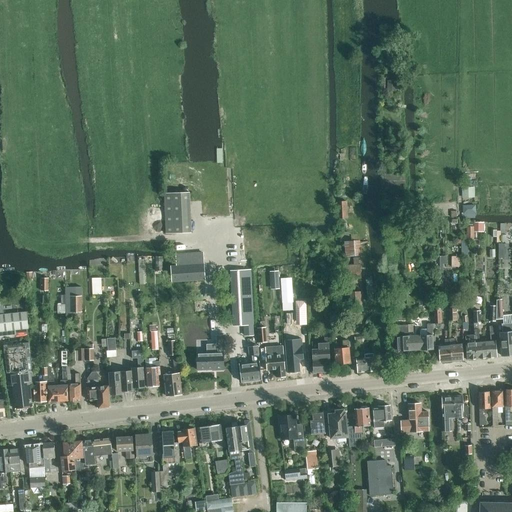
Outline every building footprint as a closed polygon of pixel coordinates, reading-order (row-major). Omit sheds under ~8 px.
[(462,188),(462,198),(475,197),(474,187),(462,188)] [(192,233),(190,192),(164,193),(166,234),(192,233)] [(348,218),(347,201),(336,202),(337,219),(348,218)] [(459,219),(450,219),(451,228),(459,228),(459,219)] [(475,222),(474,222),(474,232),(476,232),(484,232),(484,222),(475,222)] [(471,243),(471,241),(473,241),(473,240),(472,232),(472,227),(466,227),(466,240),(461,241),(462,255),(468,255),(468,248),(466,248),(466,244),(469,244),(469,243),(471,243)] [(344,241),(344,244),(345,257),(361,255),(360,240),(344,241)] [(171,281),(204,279),(202,252),(182,254),(183,265),(170,266),(171,281)] [(348,312),(363,310),(360,264),(359,264),(358,257),(353,257),(353,265),(339,265),(340,278),(346,277),(348,312)] [(244,335),(252,335),(249,270),(224,271),(228,325),(243,325),(244,335)] [(278,271),(270,272),(270,280),(278,280),(278,271)] [(281,278),(282,302),(292,302),(291,277),(281,278)] [(92,294),(102,294),(100,278),(91,278),(92,294)] [(81,287),(65,287),(66,303),(66,313),(66,315),(75,314),(75,311),(82,310),(81,287)] [(502,299),(497,300),(496,319),(503,318),(504,324),(502,324),(503,332),(500,332),(502,355),(502,356),(511,355),(511,314),(503,315),(502,299)] [(295,324),(306,324),(306,305),(298,305),(298,315),(295,315),(295,324)] [(478,311),(471,312),(473,334),(476,358),(486,357),(484,341),(479,341),(477,323),(479,323),(478,311)] [(21,328),(27,328),(25,312),(0,314),(0,330),(15,329),(21,328)] [(407,319),(395,319),(396,337),(396,350),(408,349),(407,326),(407,319)] [(420,329),(420,336),(419,336),(420,348),(432,348),(431,324),(426,325),(426,329),(420,329)] [(407,326),(408,349),(420,348),(419,336),(412,336),(412,325),(407,326)] [(484,341),(486,357),(496,356),(494,332),(491,326),(489,326),(490,337),(490,340),(484,341)] [(267,342),(265,327),(257,328),(259,342),(267,342)] [(329,373),(327,343),(329,343),(328,329),(325,329),(326,337),(324,337),(324,343),(318,343),(318,341),(312,342),(313,368),(312,368),(312,374),(329,373)] [(466,359),(476,358),(473,334),(464,335),(466,359)] [(215,352),(197,353),(197,370),(212,370),(224,370),(223,358),(225,357),(224,335),(216,336),(216,344),(215,344),(215,352)] [(116,350),(115,338),(107,339),(108,351),(116,350)] [(301,338),(284,339),(286,372),(299,371),(299,359),(303,358),(301,338)] [(462,360),(462,358),(461,343),(455,344),(454,338),(449,339),(451,361),(462,360)] [(437,346),(439,362),(451,361),(449,339),(444,339),(444,345),(437,346)] [(335,364),(349,363),(347,340),(342,341),(342,347),(334,348),(335,364)] [(175,341),(168,341),(169,355),(173,355),(174,368),(180,367),(178,354),(176,355),(175,341)] [(29,383),(34,383),(28,343),(3,346),(8,386),(11,385),(14,409),(32,406),(29,383)] [(85,344),(85,361),(93,361),(93,344),(85,344)] [(258,354),(257,345),(248,347),(249,355),(252,355),(253,362),(239,364),(241,382),(261,379),(259,361),(258,354)] [(275,369),(276,377),(285,376),(282,346),(271,347),(272,350),(264,351),(266,370),(275,369)] [(131,368),(131,370),(132,388),(133,388),(144,387),(142,350),(132,351),(132,358),(137,358),(137,367),(131,368)] [(62,352),(63,386),(58,386),(59,403),(67,403),(67,400),(66,374),(66,352),(62,352)] [(355,358),(357,373),(374,371),(372,353),(364,354),(364,357),(355,358)] [(157,375),(160,375),(159,361),(152,361),(152,367),(144,367),(146,387),(147,387),(148,388),(152,388),(153,387),(158,386),(157,375)] [(48,386),(49,401),(49,403),(59,403),(58,386),(54,386),(53,375),(51,375),(51,367),(46,368),(47,386),(48,386)] [(42,374),(44,374),(44,382),(36,382),(35,385),(33,385),(34,401),(47,401),(46,386),(47,386),(46,368),(42,368),(42,374)] [(131,370),(120,371),(120,383),(124,383),(125,390),(133,390),(133,388),(132,388),(131,370)] [(109,406),(110,404),(110,402),(108,386),(99,387),(97,377),(99,376),(95,371),(92,371),(87,378),(87,387),(86,387),(87,400),(89,400),(90,401),(94,400),(95,399),(96,407),(109,406)] [(121,391),(122,391),(125,390),(124,383),(120,383),(120,371),(107,373),(110,394),(121,393),(121,391)] [(163,375),(165,397),(181,395),(178,373),(163,375)] [(69,374),(66,374),(67,400),(68,400),(69,403),(75,402),(75,400),(80,400),(79,374),(75,374),(75,383),(70,383),(69,374)] [(497,406),(503,405),(502,390),(491,390),(492,404),(493,426),(498,425),(497,406)] [(478,392),(480,424),(485,424),(485,416),(483,416),(483,407),(490,407),(489,391),(478,392)] [(454,417),(462,417),(468,416),(467,405),(463,405),(462,394),(453,395),(454,417)] [(451,417),(453,417),(454,417),(453,395),(441,396),(442,431),(452,430),(451,417)] [(401,421),(401,432),(429,431),(428,411),(421,411),(421,403),(409,404),(409,420),(401,421)] [(384,421),(391,420),(390,405),(378,406),(378,408),(373,408),(374,428),(384,427),(384,421)] [(355,427),(347,427),(349,447),(357,446),(356,433),(361,432),(361,426),(370,425),(368,408),(367,408),(366,406),(362,407),(360,409),(354,409),(355,427)] [(336,413),(328,414),(331,438),(347,437),(346,427),(345,412),(344,412),(343,410),(336,410),(336,413)] [(310,420),(312,435),(319,435),(320,440),(325,439),(322,412),(312,413),(313,420),(310,420)] [(279,416),(282,439),(293,438),(295,451),(305,450),(302,424),(295,425),(294,415),(279,416)] [(245,426),(237,427),(235,427),(238,451),(248,449),(248,453),(247,453),(249,467),(255,466),(249,421),(244,422),(245,426)] [(225,428),(229,452),(230,459),(235,458),(237,472),(230,475),(231,485),(229,485),(231,485),(239,484),(244,483),(242,468),(241,468),(238,451),(235,427),(237,427),(236,422),(231,423),(231,427),(225,428)] [(211,442),(212,441),(223,440),(221,425),(209,426),(211,442)] [(199,443),(206,442),(211,442),(209,426),(197,428),(199,443)] [(177,432),(178,443),(182,442),(185,459),(191,458),(190,450),(189,450),(188,446),(196,445),(194,428),(181,430),(181,431),(177,432)] [(162,454),(162,463),(164,463),(164,465),(163,465),(163,471),(159,471),(160,487),(168,486),(167,475),(170,475),(170,476),(180,476),(178,443),(174,443),(173,432),(162,433),(164,454),(162,454)] [(137,456),(152,455),(151,434),(136,435),(137,456)] [(126,450),(126,456),(126,459),(133,458),(132,437),(116,438),(117,451),(126,450)] [(110,439),(96,440),(93,440),(94,456),(111,454),(110,439)] [(94,456),(93,440),(83,441),(86,465),(95,464),(94,456)] [(75,468),(74,456),(72,441),(67,442),(67,443),(63,444),(65,457),(61,457),(62,471),(71,470),(71,468),(75,468)] [(80,471),(84,470),(84,468),(81,442),(78,442),(78,441),(72,441),(74,456),(75,468),(75,470),(79,469),(80,471)] [(42,444),(43,456),(44,468),(44,472),(50,472),(49,458),(55,458),(54,443),(42,444)] [(29,469),(37,468),(44,468),(43,456),(42,444),(25,446),(24,447),(25,463),(28,463),(29,469)] [(384,448),(375,448),(375,456),(376,459),(384,459),(384,448)] [(5,476),(5,472),(10,471),(8,450),(8,449),(0,449),(0,467),(1,476),(5,476)] [(18,449),(8,450),(10,471),(20,470),(18,449)] [(305,452),(306,456),(307,470),(318,469),(316,450),(305,452)] [(337,466),(335,450),(327,451),(328,467),(337,466)] [(384,460),(376,461),(376,463),(377,487),(378,487),(378,495),(385,494),(384,486),(392,486),(390,466),(382,467),(382,463),(384,463),(384,460)] [(285,470),(286,480),(307,478),(306,468),(285,470)] [(160,487),(159,471),(151,472),(152,492),(160,492),(160,487)] [(37,477),(30,477),(30,488),(42,487),(45,487),(45,477),(37,477)] [(256,494),(254,482),(246,483),(248,495),(256,494)] [(239,484),(240,496),(248,495),(246,483),(244,483),(239,484)] [(231,485),(232,497),(240,496),(239,484),(231,485)] [(352,499),(354,499),(353,511),(366,511),(366,489),(351,490),(352,499)] [(348,491),(340,491),(340,500),(348,499),(348,491)] [(231,498),(219,499),(206,501),(207,511),(209,511),(220,510),(220,507),(232,506),(231,498)] [(79,510),(87,509),(86,499),(78,500),(79,510)] [(511,511),(511,501),(482,501),(480,501),(479,511),(511,511)] [(276,511),(306,511),(307,503),(277,502),(276,511)]
